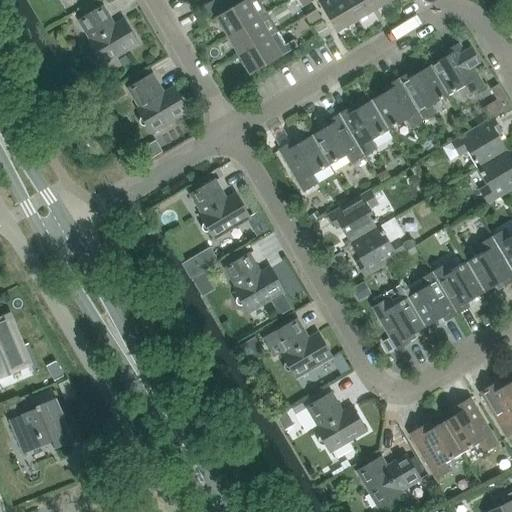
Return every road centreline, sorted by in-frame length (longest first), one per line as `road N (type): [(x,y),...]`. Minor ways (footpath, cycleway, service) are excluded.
road 1 (residential): [(511,328),(415,386),(383,387),(231,134)]
road 2 (residential): [(231,134),(434,13),(461,11),(479,20),(510,70)]
road 3 (tertiary): [(223,511),(59,236)]
road 4 (residential): [(0,208),(152,470)]
road 5 (residential): [(59,236),(231,134)]
road 6 (residential): [(231,134),(153,0)]
